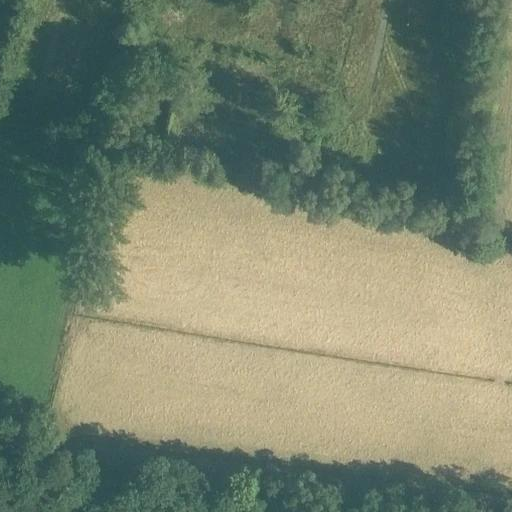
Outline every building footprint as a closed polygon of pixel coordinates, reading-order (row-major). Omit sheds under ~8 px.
[(156,0),(154,11),(165,14),(168,0),(156,0)] [(233,0),(230,18),(219,16),(217,27),(228,29),(227,31),(241,34),(247,2),(236,0),(233,0)] [(257,0),(256,9),(270,12),(272,0),(257,0)] [(312,19),(309,32),(338,39),(341,26),(312,19)] [(264,33),(276,36),(279,24),(267,21),(264,33)] [(148,33),(142,63),(152,65),(155,49),(159,50),(160,42),(157,42),(158,36),(148,33)] [(337,54),(328,51),(326,59),(335,61),(337,54)] [(234,62),(232,76),(274,83),(276,69),(234,62)] [(296,92),(306,95),(303,105),(316,109),(327,71),(314,68),(313,71),(303,68),(296,92)] [(139,126),(144,98),(132,96),(127,124),(139,126)] [(226,135),(228,122),(191,115),(189,129),(226,135)] [(257,142),(300,151),(303,136),(260,127),(257,142)]
